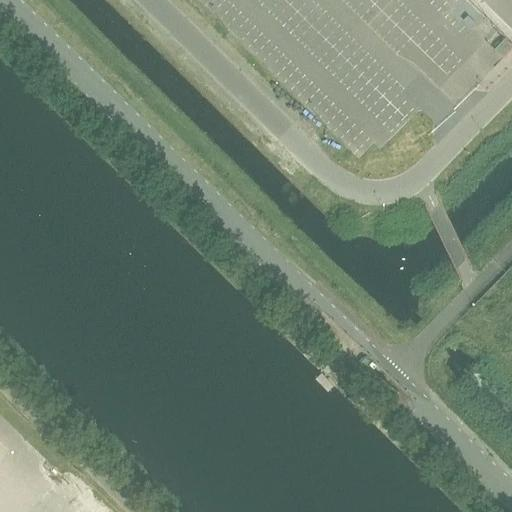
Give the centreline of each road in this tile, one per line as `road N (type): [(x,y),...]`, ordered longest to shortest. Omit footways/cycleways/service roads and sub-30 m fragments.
road 1 (residential): [(2,0),(511,494)]
road 2 (unclassified): [(511,85),(418,180),(372,191),(326,172),(151,0)]
road 3 (track): [(132,511),(0,381)]
